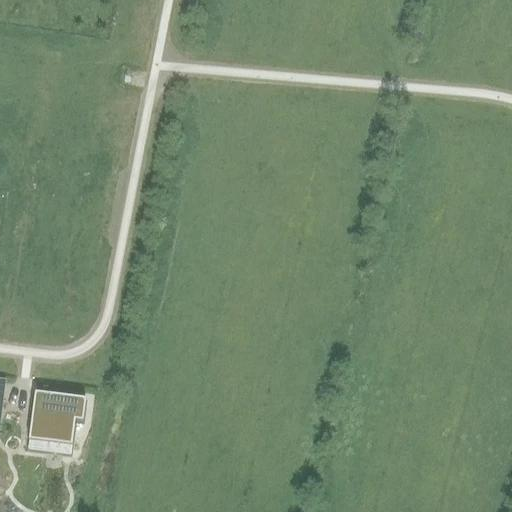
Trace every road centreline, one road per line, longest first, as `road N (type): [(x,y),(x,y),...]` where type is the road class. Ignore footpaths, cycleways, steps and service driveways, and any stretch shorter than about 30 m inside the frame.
road 1 (unclassified): [(157,62),(105,332),(73,357),(0,350)]
road 2 (unclassified): [(511,100),(157,62)]
